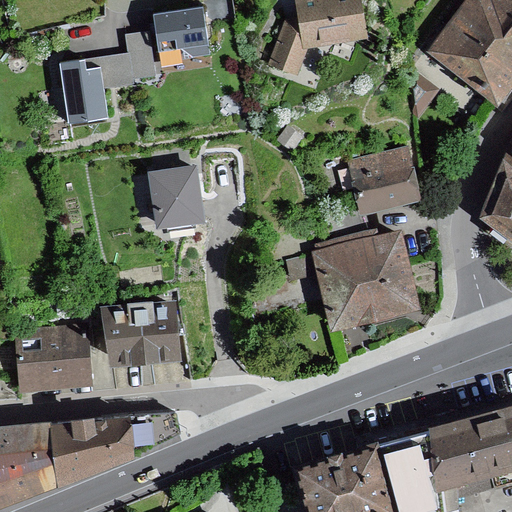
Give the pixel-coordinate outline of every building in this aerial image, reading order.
[(306,43),(364,34),(357,0),(298,0),(302,22),(286,25),(272,63),(295,71),(306,43)] [(511,0),(469,0),(432,50),(496,100),(511,79),(511,0)] [(210,54),(203,6),(153,13),(159,50),(180,47),(192,56),(210,54)] [(70,122),(108,116),(100,66),(86,68),(84,58),(59,62),(68,121),(51,124),(53,143),(73,141),(70,122)] [(415,74),(409,83),(413,110),(417,113),(436,89),(415,74)] [(360,209),(418,193),(407,146),(348,162),(360,209)] [(511,235),(511,149),(509,147),(483,213),(511,235)] [(159,224),(201,218),(194,167),(152,173),(159,224)] [(338,248),(336,240),(315,245),(317,252),(288,259),(292,278),(321,271),(334,323),(415,303),(398,233),(338,248)] [(130,308),(106,310),(114,358),(176,352),(171,304),(152,306),(151,301),(129,303),(130,308)] [(16,335),(20,387),(91,380),(87,328),(16,335)] [(442,481),(457,477),(491,467),(496,486),(511,481),(511,407),(433,428),(442,481)] [(178,431),(175,411),(49,422),(56,479),(131,450),(133,453),(178,431)] [(0,499),(56,479),(49,422),(0,427),(0,499)] [(442,481),(433,428),(373,444),(391,511),(436,511),(458,506),(457,477),(442,481)] [(297,465),(310,511),(391,511),(373,444),(297,465)]
